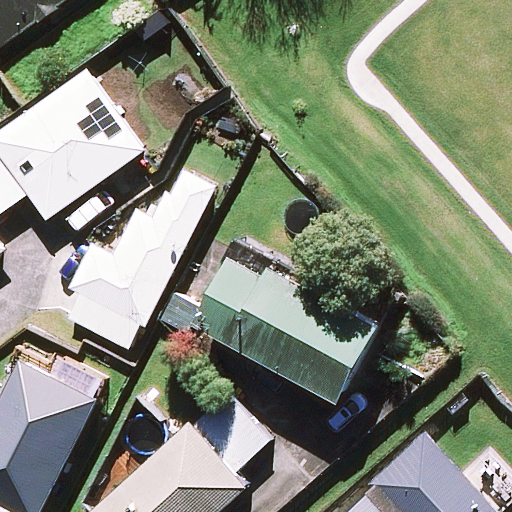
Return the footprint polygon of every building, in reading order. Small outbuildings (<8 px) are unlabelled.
[(0,0),(0,51),(74,0),(0,0)] [(187,67),(153,90),(175,123),(209,101),(187,67)] [(153,152),(99,74),(0,141),(0,259),(12,251),(0,232),(0,218),(38,192),(55,218),(153,152)] [(225,188),(191,170),(166,217),(149,208),(123,258),(103,247),(80,290),(88,294),(75,317),(138,351),(225,188)] [(281,266),(249,249),(209,325),(354,402),(394,326),(281,266)] [(49,511),(105,400),(25,360),(0,410),(0,511),(49,511)] [(230,511),(258,487),(244,471),(275,442),(233,395),(211,414),(102,511),(230,511)] [(154,395),(124,419),(145,445),(175,421),(154,395)] [(468,471),(429,433),(353,511),(511,511),(511,471),(489,450),(468,471)]
